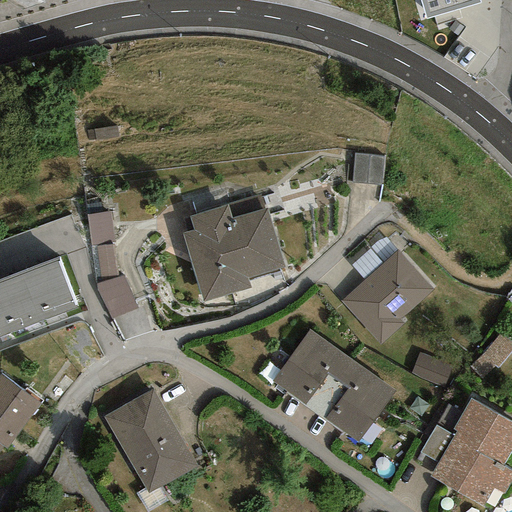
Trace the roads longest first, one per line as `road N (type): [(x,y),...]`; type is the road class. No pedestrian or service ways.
road 1 (secondary): [(0,48),(150,13),(230,11),(372,48),(480,116)]
road 2 (residential): [(405,511),(296,435),(152,352),(85,404)]
road 3 (residential): [(85,404),(34,444),(0,491)]
road 4 (residential): [(85,404),(70,468),(103,511)]
